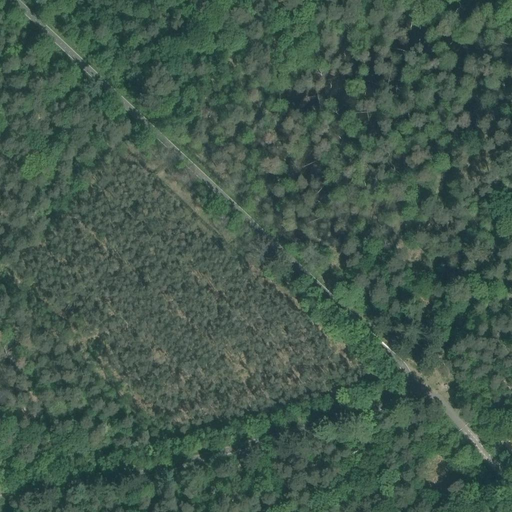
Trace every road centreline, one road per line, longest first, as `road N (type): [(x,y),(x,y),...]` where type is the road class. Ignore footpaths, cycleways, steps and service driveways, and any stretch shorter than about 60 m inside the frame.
road 1 (track): [(432,395),(511,211)]
road 2 (unclassified): [(511,483),(439,399),(408,387)]
